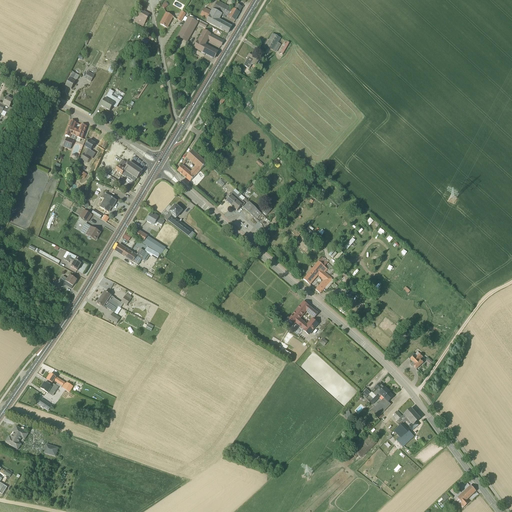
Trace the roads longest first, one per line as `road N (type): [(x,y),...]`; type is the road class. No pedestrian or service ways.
road 1 (tertiary): [(159,165),(413,395)]
road 2 (primary): [(159,165),(0,416)]
road 3 (tertiary): [(159,165),(0,73)]
road 4 (track): [(511,282),(481,301),(413,395)]
road 5 (tertiary): [(498,511),(413,395)]
road 6 (primary): [(256,0),(183,123)]
road 7 (unclassified): [(147,0),(175,118),(183,123)]
